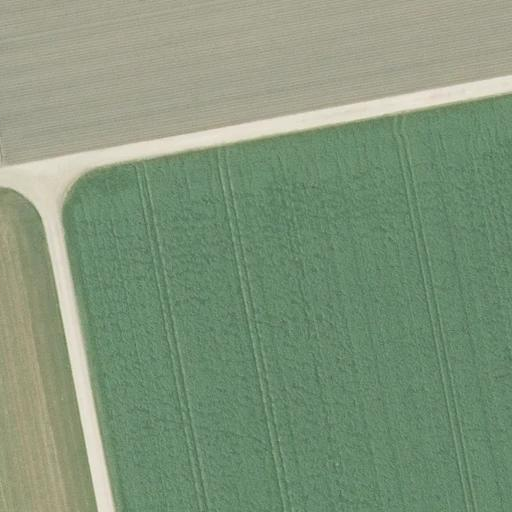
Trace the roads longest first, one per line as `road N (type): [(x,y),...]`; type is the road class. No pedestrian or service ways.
road 1 (track): [(0,178),(511,85)]
road 2 (unknown): [(35,172),(51,190),(67,243),(119,511)]
